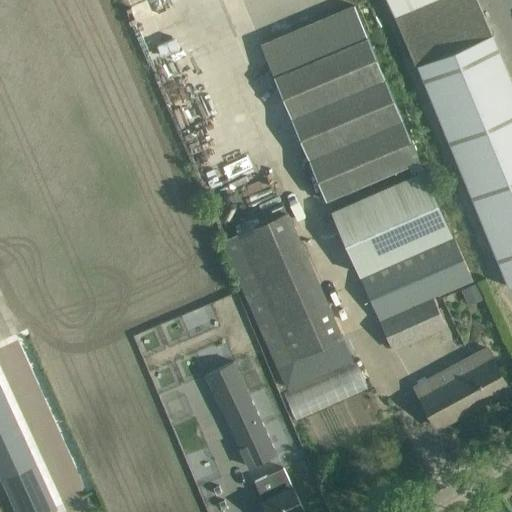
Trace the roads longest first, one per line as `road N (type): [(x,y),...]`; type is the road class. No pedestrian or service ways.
road 1 (unknown): [(231,0),(346,279),(462,484)]
road 2 (unknown): [(0,348),(76,511)]
